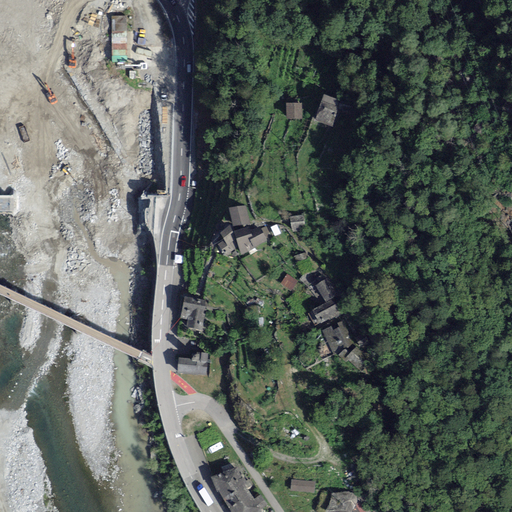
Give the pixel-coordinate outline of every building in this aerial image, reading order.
[(341,100),(323,94),(314,120),(332,126),(341,100)] [(301,103),(286,103),(286,118),(301,118),(301,103)] [(246,206),(229,208),(232,227),(250,224),(246,206)] [(290,216),(292,232),(305,231),(303,215),(290,216)] [(230,225),(219,233),(224,240),(217,244),(225,256),(238,247),(234,232),(230,225)] [(276,225),(270,227),(274,236),(280,234),(276,225)] [(266,226),(261,229),(266,239),(271,236),(266,226)] [(249,227),(234,232),(238,247),(241,256),(267,241),(266,239),(261,229),(260,227),(249,229),(249,227)] [(305,253),(293,256),(295,263),(307,260),(305,253)] [(297,282),(286,274),(280,284),(291,291),(297,282)] [(337,295),(328,278),(315,285),(324,302),(337,295)] [(184,297),(182,309),(180,319),(187,320),(186,328),(202,331),(204,322),(205,313),(203,312),(205,300),(184,297)] [(335,298),(312,310),(312,312),(308,314),(314,326),(319,324),(328,319),(329,321),(343,314),(342,312),(335,298)] [(322,331),(333,355),(342,352),(344,349),(346,350),(355,346),(343,321),(337,324),(339,327),(333,331),(331,326),(322,331)] [(375,330),(373,342),(383,344),(385,332),(375,330)] [(367,345),(362,337),(356,341),(361,349),(367,345)] [(373,363),(356,347),(350,354),(346,350),(344,349),(342,352),(338,355),(345,363),(348,360),(363,374),(373,363)] [(208,353),(193,352),(192,359),(178,358),(177,373),(206,376),(208,353)] [(237,467),(210,477),(217,493),(219,491),(223,499),(245,486),(244,485),(247,484),(244,478),(241,479),(237,467)] [(315,481),(291,480),(290,491),(314,493),(315,481)] [(245,486),(223,499),(230,511),(262,511),(263,511),(261,510),(267,506),(260,494),(254,499),(245,486)] [(364,511),(359,501),(352,511),(364,511)]
